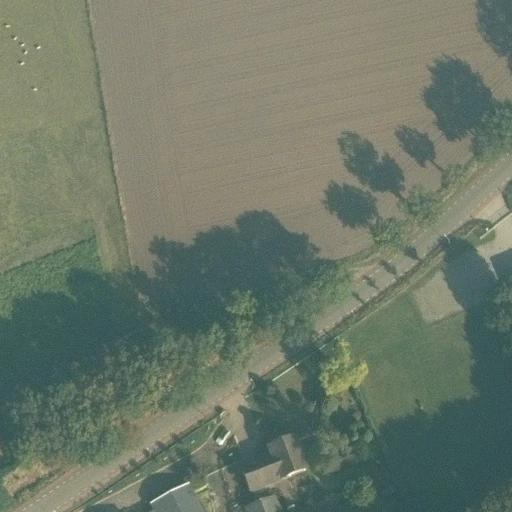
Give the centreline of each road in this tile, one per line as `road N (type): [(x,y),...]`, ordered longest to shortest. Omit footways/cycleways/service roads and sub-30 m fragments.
road 1 (unclassified): [(40,511),(396,275),(511,167)]
road 2 (track): [(0,411),(297,280),(396,275)]
